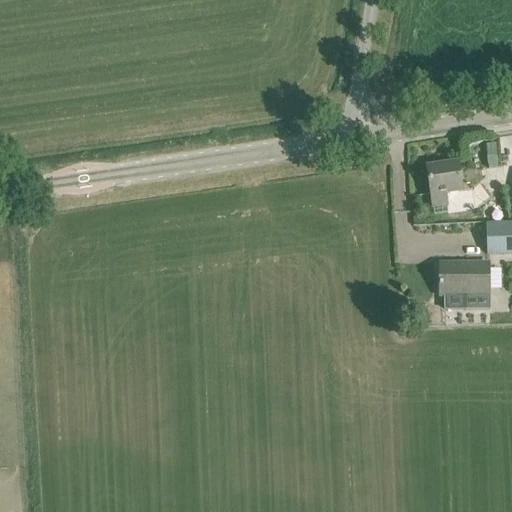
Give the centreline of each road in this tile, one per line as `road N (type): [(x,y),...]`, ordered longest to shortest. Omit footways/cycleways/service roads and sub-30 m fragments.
road 1 (unclassified): [(0,185),(340,129)]
road 2 (unclassified): [(340,129),(511,107)]
road 3 (unclassified): [(340,129),(364,0)]
